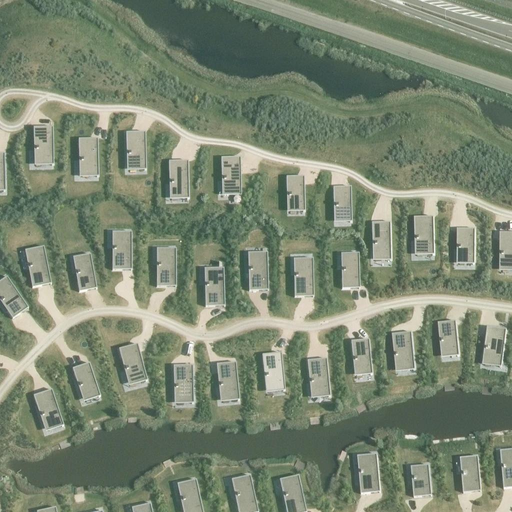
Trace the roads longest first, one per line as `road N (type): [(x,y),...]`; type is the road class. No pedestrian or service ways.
road 1 (tertiary): [(511,88),(258,0)]
road 2 (primary): [(376,0),(511,48)]
